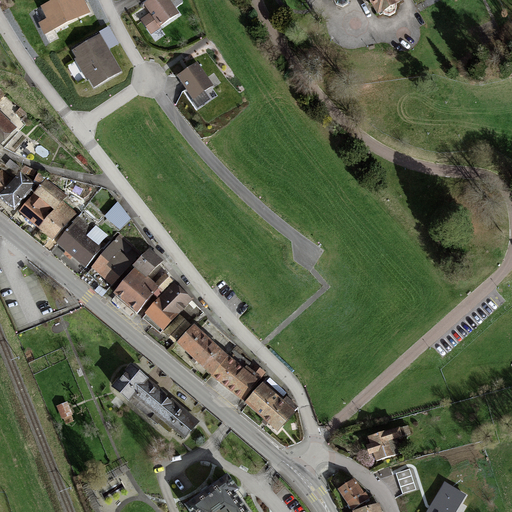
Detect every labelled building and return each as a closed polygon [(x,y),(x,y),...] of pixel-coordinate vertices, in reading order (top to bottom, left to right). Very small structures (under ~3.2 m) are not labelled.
[(93,15),(85,0),(62,0),(43,9),(49,24),(42,28),(46,37),(93,15)] [(152,35),(180,16),(168,0),(158,0),(148,8),(154,16),(144,24),(152,35)] [(402,0),(373,0),(381,13),(402,0)] [(128,75),(104,35),(75,53),(99,92),(128,75)] [(195,105),(218,90),(201,65),(179,79),(195,105)] [(20,109),(15,114),(23,123),(29,119),(20,109)] [(0,114),(0,146),(0,147),(16,129),(0,114)] [(0,196),(13,181),(3,172),(0,174),(0,196)] [(13,181),(0,196),(14,208),(34,185),(20,173),(13,181)] [(46,183),(21,212),(53,240),(73,217),(60,205),(65,199),(46,183)] [(78,221),(58,244),(85,267),(100,249),(87,237),(91,232),(78,221)] [(117,237),(91,268),(113,286),(138,255),(117,237)] [(137,271),(147,280),(162,262),(152,253),(137,271)] [(137,271),(117,293),(137,311),(157,288),(147,280),(137,271)] [(174,286),(147,315),(163,330),(176,316),(190,301),(174,286)] [(188,326),(176,316),(163,330),(174,340),(188,326)] [(179,346),(246,405),(262,387),(266,383),(248,367),(244,371),(195,328),(179,346)] [(136,395),(149,380),(134,367),(115,389),(130,402),(136,395)] [(149,380),(136,395),(184,436),(197,421),(149,380)] [(262,387),(246,405),(279,430),(295,411),(262,387)] [(68,403),(57,407),(62,419),(72,415),(68,403)] [(402,430),(369,438),(375,460),(400,454),(397,440),(404,438),(402,430)] [(395,473),(402,494),(416,490),(409,469),(395,473)] [(227,474),(184,504),(189,511),(249,511),(235,493),(239,490),(227,474)] [(355,480),(340,489),(352,509),(366,500),(355,480)] [(444,481),(426,511),(456,511),(467,494),(444,481)]
